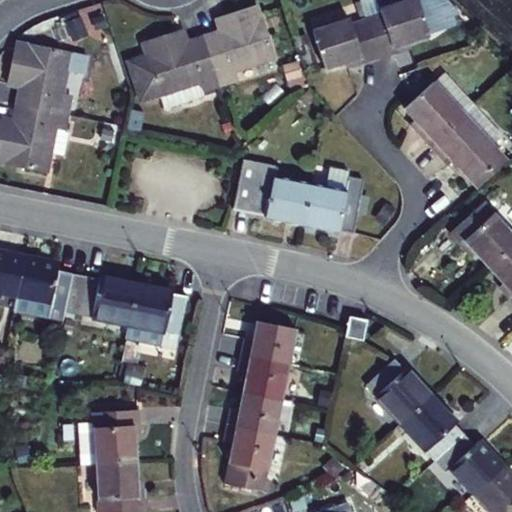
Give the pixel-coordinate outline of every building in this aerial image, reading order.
[(379,12),(363,18),(375,54),(390,48),(388,43),(424,31),(412,0),(396,0),(376,7),(379,12)] [(200,37),(218,90),(235,84),(232,76),(275,61),(256,5),(219,18),(223,29),(200,37)] [(359,54),(361,58),(375,54),(363,18),(346,24),(344,18),(310,30),(322,67),(359,54)] [(218,90),(200,37),(179,44),(175,35),(139,47),(143,58),(126,64),(140,104),(156,99),(197,85),(201,96),(218,90)] [(16,111),(68,120),(72,104),(62,102),(70,59),(15,49),(8,85),(20,88),(16,111)] [(439,71),(428,81),(459,113),(470,103),(439,71)] [(412,127),(428,144),(459,113),(428,81),(402,106),(417,122),(412,127)] [(202,99),(201,96),(197,85),(156,99),(161,113),(202,99)] [(499,132),(470,103),(459,113),(488,142),(499,132)] [(68,120),(16,111),(12,133),(1,131),(0,133),(0,171),(48,181),(52,158),(65,161),(69,139),(65,138),(68,120)] [(459,113),(428,144),(444,160),(449,155),(462,169),(488,142),(459,113)] [(276,167),(244,161),(235,210),(266,216),(266,219),(304,226),(312,184),(274,177),(276,167)] [(363,193),(312,184),(304,226),(342,233),(343,230),(356,232),(363,193)] [(511,234),(478,197),(445,227),(463,245),(465,243),(483,262),(511,235),(511,234)] [(511,235),(483,262),(502,282),(499,285),(511,299),(511,235)] [(0,297),(17,301),(25,262),(0,257),(0,297)] [(59,270),(25,262),(17,301),(52,308),(51,311),(64,314),(71,280),(58,277),(59,270)] [(99,286),(86,283),(79,317),(129,327),(137,286),(100,278),(99,286)] [(79,317),(86,283),(71,280),(64,314),(79,317)] [(174,294),(137,286),(129,327),(166,335),(163,352),(174,355),(186,301),(173,298),(174,294)] [(296,329),(255,320),(251,338),(244,336),(240,355),(288,365),(296,329)] [(125,344),(163,352),(166,335),(129,327),(125,344)] [(288,365),(240,355),(237,370),(244,372),(240,392),(280,399),(288,365)] [(401,425),(432,398),(407,370),(405,372),(395,361),(366,387),(401,425)] [(280,399),(240,392),(235,409),(229,408),(225,426),(272,435),(280,399)] [(401,425),(435,463),(439,459),(463,437),(457,431),(460,428),(432,398),(401,425)] [(90,465),(133,462),(131,434),(136,434),(134,410),(87,412),(90,465)] [(259,494),(272,435),(225,426),(221,442),(228,444),(219,485),(259,494)] [(439,459),(472,496),(503,467),(481,443),(474,449),(463,437),(439,459)] [(133,462),(90,465),(92,511),(139,511),(139,490),(134,490),(133,462)] [(511,511),(511,477),(503,467),(472,496),(486,511),(511,511)]
